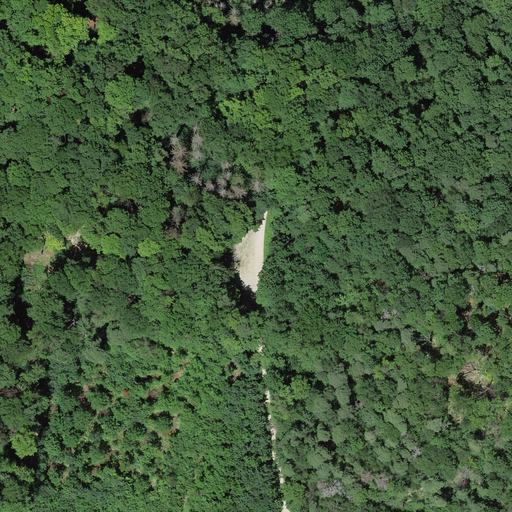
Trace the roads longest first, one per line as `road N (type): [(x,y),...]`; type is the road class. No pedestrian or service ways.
road 1 (track): [(284,511),(255,333),(265,205),(288,129),(380,0)]
road 2 (track): [(166,0),(69,74),(45,72),(22,53),(19,0)]
road 3 (track): [(28,511),(37,379)]
